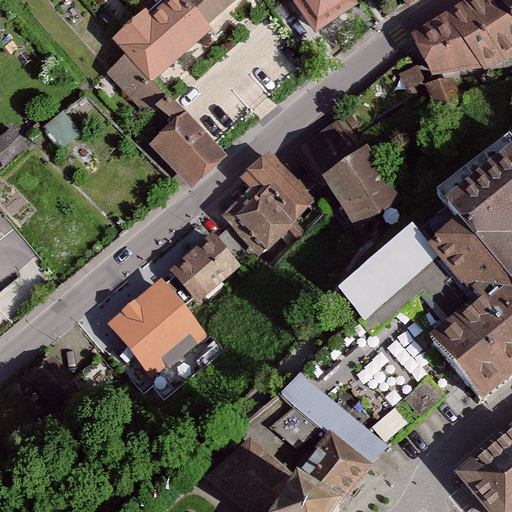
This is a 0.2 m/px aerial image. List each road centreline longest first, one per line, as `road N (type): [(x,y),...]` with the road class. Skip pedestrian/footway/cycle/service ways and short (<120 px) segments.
road 1 (tertiary): [(0,362),(447,0)]
road 2 (residential): [(511,403),(397,511)]
